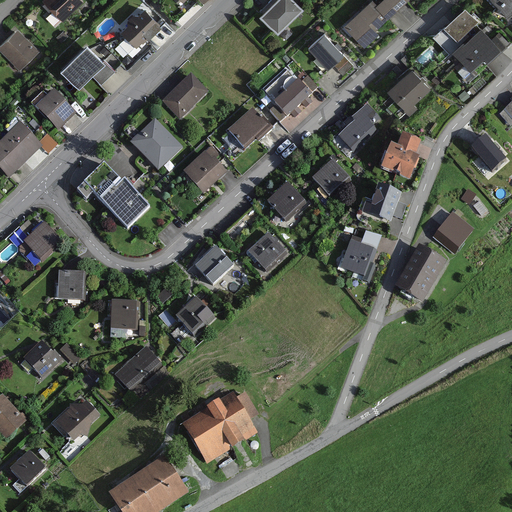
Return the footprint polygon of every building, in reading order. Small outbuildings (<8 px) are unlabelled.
[(85,0),(46,0),(65,19),(85,0)] [(276,35),(302,10),(292,0),(273,0),(257,16),(276,35)] [(396,10),(387,0),(380,0),(375,5),(370,0),(369,0),(342,25),(362,47),(377,34),(374,31),(396,10)] [(387,0),(396,10),(406,0),(387,0)] [(511,7),(511,0),(490,0),(504,15),(511,7)] [(258,10),(251,3),(238,15),(245,23),(258,10)] [(476,22),(462,7),(442,26),(456,41),(476,22)] [(53,9),(46,16),(53,23),(60,17),(53,9)] [(158,27),(141,9),(132,18),(134,21),(124,31),(138,46),(158,27)] [(21,26),(0,44),(0,45),(20,69),(42,50),(21,26)] [(485,63),(498,51),(478,28),(451,53),(467,72),(482,59),(485,63)] [(68,36),(64,31),(58,35),(62,41),(68,36)] [(321,34),(305,49),(324,69),(340,54),(321,34)] [(99,85),(111,73),(84,46),(60,71),(80,90),(92,78),(99,85)] [(342,74),(352,65),(342,54),(332,64),(342,74)] [(430,90),(410,68),(391,85),(392,86),(386,92),(408,117),(417,110),(413,106),(430,90)] [(181,119),(207,93),(190,76),(164,101),(181,119)] [(311,94),(316,89),(306,78),(301,83),(311,94)] [(304,100),(309,96),(295,81),(271,103),(285,118),(294,110),(304,100)] [(53,132),(72,115),(53,94),(34,111),(53,132)] [(511,104),(499,116),(509,128),(511,125),(511,104)] [(348,152),(372,130),(368,125),(377,117),(367,105),(351,119),(354,122),(336,138),(348,152)] [(251,111),(226,133),(241,150),(253,140),(255,142),(271,128),(264,120),(261,123),(251,111)] [(158,171),(183,148),(156,118),(131,142),(158,171)] [(25,161),(40,146),(21,126),(6,141),(25,161)] [(505,160),(483,135),(466,149),(488,175),(505,160)] [(379,172),(408,183),(417,158),(412,156),(417,143),(400,136),(395,150),(388,147),(379,172)] [(0,165),(9,175),(25,161),(6,141),(0,146),(0,165)] [(204,194),(228,172),(208,149),(184,171),(204,194)] [(326,199),(347,180),(330,161),(309,180),(326,199)] [(112,188),(118,183),(104,167),(81,188),(90,197),(94,195),(126,231),(149,210),(125,184),(115,192),(112,188)] [(283,221),(303,202),(287,184),(266,203),(283,221)] [(364,211),(390,221),(400,193),(379,186),(372,204),(367,202),(364,211)] [(469,206),(475,197),(466,191),(460,200),(469,206)] [(472,230),(450,214),(432,240),(451,253),(457,245),(460,247),(472,230)] [(43,261),(64,242),(46,222),(25,240),(43,261)] [(268,272),(289,254),(272,233),(250,251),(268,272)] [(375,253),(380,238),(364,234),(360,248),(375,253)] [(364,282),(374,254),(348,245),(338,272),(364,282)] [(214,285),(235,266),(216,247),(196,266),(214,285)] [(421,306),(445,265),(417,249),(393,290),(421,306)] [(87,300),(89,272),(61,270),(59,299),(87,300)] [(15,313),(18,310),(6,296),(2,299),(15,313)] [(195,336),(215,317),(197,297),(176,315),(195,336)] [(111,329),(137,330),(139,302),(113,300),(111,329)] [(170,311),(162,314),(167,326),(175,323),(170,311)] [(44,379),(63,360),(43,341),(24,360),(44,379)] [(80,360),(67,344),(60,349),(74,365),(80,360)] [(131,392),(162,365),(146,346),(115,374),(131,392)] [(259,413),(247,393),(237,399),(234,393),(184,423),(207,462),(258,433),(249,419),(259,413)] [(28,420),(3,394),(0,396),(0,431),(7,439),(28,420)] [(93,424),(102,415),(87,401),(81,405),(71,405),(71,409),(69,408),(52,423),(64,436),(67,436),(67,439),(71,439),(75,442),(81,435),(88,438),(93,424)] [(20,479),(14,485),(21,492),(47,467),(30,450),(11,469),(20,479)] [(121,511),(158,511),(189,492),(165,456),(109,493),(121,511)]
